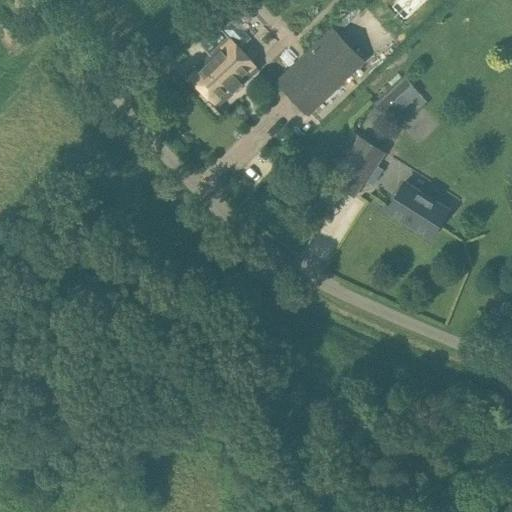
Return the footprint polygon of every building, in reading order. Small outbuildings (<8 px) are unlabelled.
[(220,28),(215,30),(201,44),(210,53),(189,74),(219,105),(258,69),(220,28)] [(364,61),(333,29),(276,83),(307,116),(364,61)] [(404,76),(384,95),(392,103),(400,112),(410,103),(420,93),(412,84),(404,76)] [(361,136),(341,168),(365,183),(385,151),(361,136)] [(448,209),(405,182),(387,210),(431,237),(448,209)]
